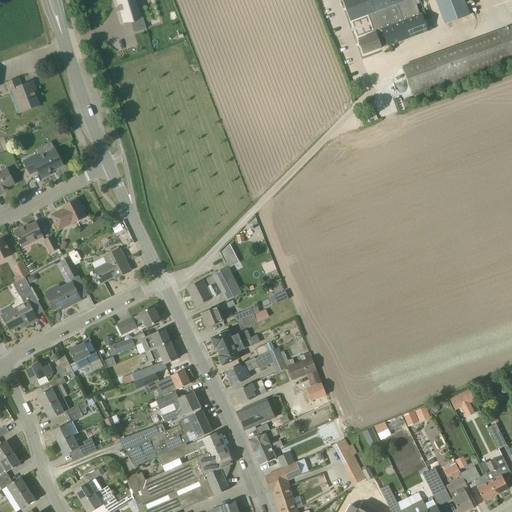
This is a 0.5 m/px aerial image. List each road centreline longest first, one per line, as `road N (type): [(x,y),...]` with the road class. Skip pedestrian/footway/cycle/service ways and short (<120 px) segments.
road 1 (unclassified): [(168,291),(353,101)]
road 2 (secondary): [(266,511),(168,291)]
road 3 (residential): [(1,365),(164,282)]
road 4 (residential): [(63,511),(1,365)]
road 5 (secondary): [(109,166),(59,28)]
road 6 (secondary): [(164,282),(109,166)]
